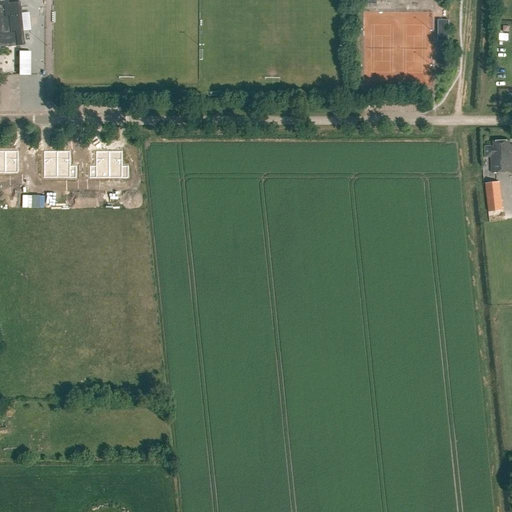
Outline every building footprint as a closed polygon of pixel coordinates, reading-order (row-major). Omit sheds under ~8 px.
[(0,0),(0,47),(9,47),(25,46),(20,2),(9,4),(8,0),(0,0)] [(438,20),(438,41),(449,42),(449,20),(438,20)] [(20,52),(20,76),(30,76),(30,52),(20,52)] [(510,141),(493,142),(493,146),(485,147),(485,158),(491,157),(491,173),(511,172),(511,145),(510,146),(510,141)] [(16,152),(3,152),(3,173),(16,173),(16,152)] [(55,173),(55,152),(42,152),(42,173),(55,173)] [(55,152),(55,173),(68,173),(68,152),(55,152)] [(107,173),(107,152),(94,152),(94,173),(107,173)] [(120,152),(107,152),(107,173),(120,173),(120,152)] [(485,184),(488,212),(503,210),(499,182),(485,184)]
